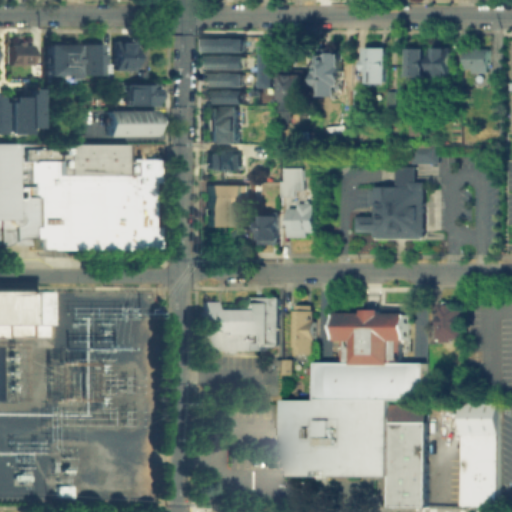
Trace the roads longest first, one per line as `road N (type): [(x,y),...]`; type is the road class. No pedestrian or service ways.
road 1 (residential): [(0,275),(511,274)]
road 2 (residential): [(0,14),(511,15)]
road 3 (residential): [(180,272),(181,0)]
road 4 (residential): [(177,511),(180,272)]
